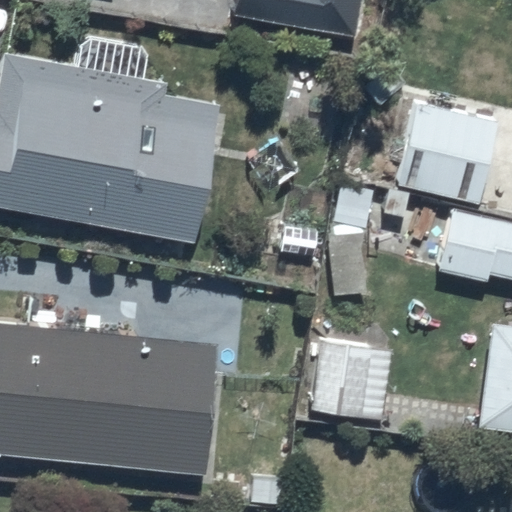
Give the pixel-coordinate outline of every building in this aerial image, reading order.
[(248,0),(349,18),(352,0),(248,0)] [(0,189),(189,228),(216,90),(161,79),(163,67),(0,34),(0,189)] [(413,87),(393,166),(476,187),(496,107),(413,87)] [(368,172),(337,164),(326,212),(332,277),(363,275),(358,214),(368,172)] [(484,260),(511,265),(511,209),(449,196),(436,256),(483,266),(484,260)] [(511,306),(485,303),(471,406),(511,411),(511,306)] [(0,304),(0,434),(199,456),(213,327),(0,304)] [(319,320),(308,389),(377,401),(389,333),(319,320)]
